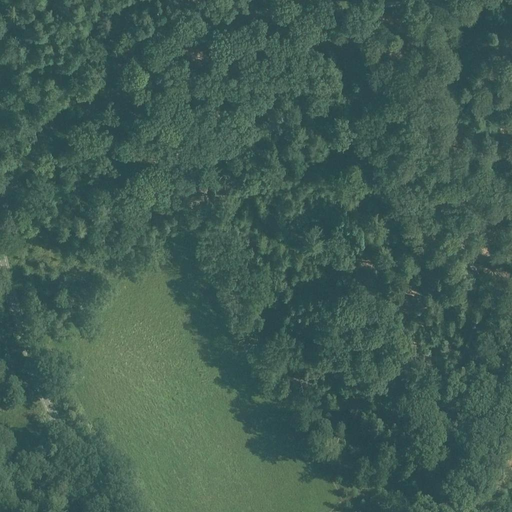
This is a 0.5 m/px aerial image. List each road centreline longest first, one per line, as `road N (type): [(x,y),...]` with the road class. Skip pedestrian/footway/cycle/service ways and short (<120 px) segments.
road 1 (track): [(511,344),(344,10),(351,0)]
road 2 (track): [(213,0),(0,201)]
road 3 (tertiary): [(100,511),(50,412),(0,253)]
road 4 (track): [(414,511),(435,399),(485,291)]
road 5 (track): [(447,511),(511,395)]
